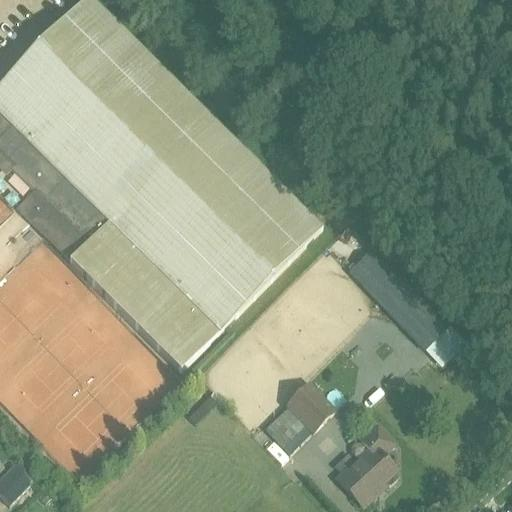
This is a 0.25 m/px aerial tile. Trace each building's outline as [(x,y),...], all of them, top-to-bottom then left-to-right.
[(181,377),(323,232),(89,0),(88,0),(9,81),(0,90),(0,169),(6,176),(12,170),(48,206),(35,218),(39,222),(76,259),(69,266),(181,377)] [(392,301),(404,315),(432,345),(425,352),(441,370),(465,348),(409,286),(392,301)] [(287,412),(312,439),(336,415),(310,388),(287,412)] [(396,476),(380,459),(394,446),(377,428),(361,443),(370,453),(356,466),(353,463),(348,462),(345,466),(346,470),(348,473),(337,484),(363,511),(376,500),(373,497),(396,476)] [(0,501),(9,511),(34,487),(15,468),(0,483),(0,501)]
